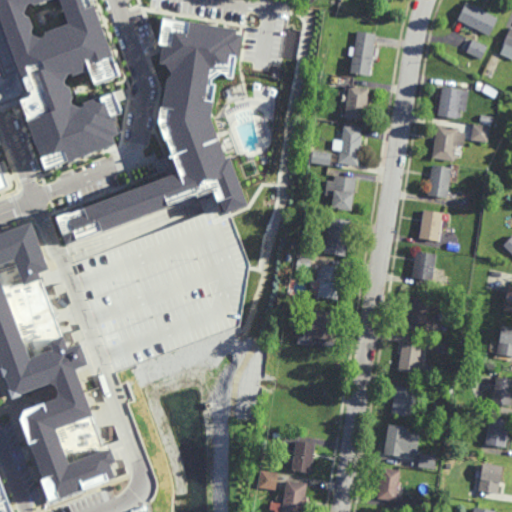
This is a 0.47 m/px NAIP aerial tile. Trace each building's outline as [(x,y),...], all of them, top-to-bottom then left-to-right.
[(47,167),(117,144),(121,76),(91,0),(0,0),(0,13),(31,97),(21,102),(47,167)] [(473,5),(474,4),(484,9),(483,10),(498,18),(489,35),(457,18),(466,1),(473,5)] [(57,216),(66,240),(215,186),(224,211),(247,203),(231,157),(227,159),(211,116),(219,74),(232,76),(239,31),(192,23),(190,35),(175,32),(172,46),(161,44),(158,63),(165,64),(172,73),(167,80),(159,119),(178,172),(57,216)] [(511,26),(511,57),(500,51),(503,45),(505,40),(504,40),(511,26)] [(370,75),(350,72),(353,55),(349,54),(350,46),(354,47),(357,30),(376,33),(375,44),(370,75)] [(481,58),(466,50),(472,38),(487,46),(481,58)] [(365,119),(345,116),(349,84),(370,87),(365,119)] [(494,97),(482,90),(485,84),(498,90),(494,97)] [(465,110),(458,109),(457,112),(461,112),(460,116),(457,116),(457,117),(438,114),(442,85),(469,89),(465,110)] [(493,123),(480,120),(481,114),(494,116),(493,123)] [(487,142),(470,139),(473,123),(489,126),(487,142)] [(358,164),(339,162),(344,124),(362,127),(361,134),(362,135),(358,164)] [(463,146),(456,145),(454,160),(432,157),(437,124),(458,127),(458,130),(465,132),(463,146)] [(332,152),(331,159),(312,156),(313,150),(332,152)] [(309,160),(302,159),(304,151),(311,152),(309,160)] [(0,189),(8,187),(0,164),(0,189)] [(447,197),(428,194),(433,165),(451,167),(447,197)] [(351,210),(331,207),(333,195),(325,193),(327,179),(334,180),(335,173),(357,176),(351,210)] [(447,221),(442,220),(439,241),(420,237),(425,209),(449,213),(447,221)] [(345,255),(324,252),(329,216),(350,219),(345,255)] [(25,284),(42,278),(40,273),(49,269),(32,222),(0,233),(0,364),(13,398),(50,383),(57,385),(60,393),(58,398),(25,410),(22,418),(53,500),(116,477),(111,463),(117,461),(111,448),(71,463),(57,429),(94,415),(77,369),(89,364),(82,344),(69,348),(64,336),(51,341),(54,350),(31,359),(0,274),(0,264),(15,259),(25,284)] [(511,254),(502,244),(511,234),(511,254)] [(433,280),(412,277),(416,250),(437,254),(433,280)] [(309,270),(296,268),(299,253),(312,255),(309,270)] [(340,266),(341,263),(344,264),(341,283),(340,283),(338,299),(317,295),(320,280),(317,279),(318,268),(321,269),(322,262),(340,266)] [(511,311),(511,284),(508,284),(503,310),(511,311)] [(425,324),(405,321),(408,309),(403,308),(406,294),(430,298),(425,324)] [(336,311),(332,339),(311,336),(313,322),(311,322),(312,315),(314,316),(315,307),(336,311)] [(511,353),(498,352),(500,339),(503,323),(511,324),(511,353)] [(448,350),(432,348),(433,339),(449,341),(448,350)] [(421,372),(399,369),(403,341),(422,344),(419,365),(422,365),(421,372)] [(326,355),(328,355),(323,387),(303,384),(306,367),(297,365),(300,352),(309,353),(309,351),(313,352),(314,345),(327,348),(326,355)] [(511,402),(493,400),(497,374),(511,376),(511,402)] [(411,416),(392,413),(396,384),(415,387),(411,416)] [(453,394),(446,393),(447,384),(454,385),(453,394)] [(320,432),(300,429),(305,398),(324,401),(320,432)] [(506,445),(486,442),(491,415),(511,418),(506,445)] [(417,453),(403,450),(402,455),(397,454),(397,457),(389,456),(389,453),(384,452),(389,422),(409,425),(408,430),(420,432),(417,453)] [(314,471),(294,468),(299,438),(319,442),(314,471)] [(435,468),(418,465),(420,452),(437,454),(435,468)] [(502,481),(501,481),(499,493),(479,490),(482,471),(476,470),(476,465),(483,466),(484,461),(504,464),(502,481)] [(396,500),(378,498),(382,466),(400,468),(396,500)] [(278,489),(260,487),(262,469),(281,472),(278,489)] [(309,504),(307,504),(305,511),(284,511),(289,478),(310,481),(308,495),(310,496),(309,504)] [(11,511),(0,479),(0,511),(11,511)] [(428,511),(420,511),(413,511),(415,497),(430,499),(428,511)]
